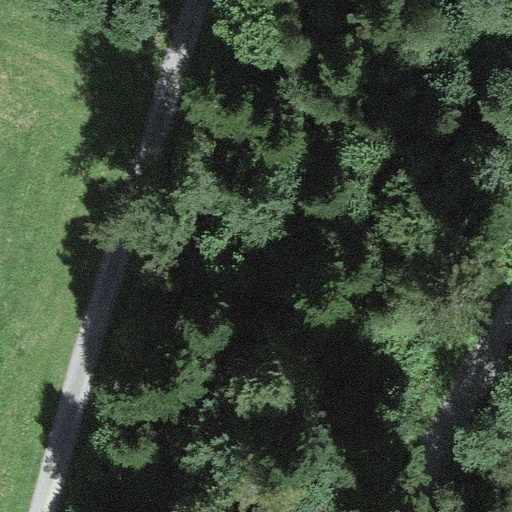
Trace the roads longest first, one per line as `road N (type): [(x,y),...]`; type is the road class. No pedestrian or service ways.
road 1 (track): [(192,0),(33,511)]
road 2 (track): [(402,511),(511,310)]
